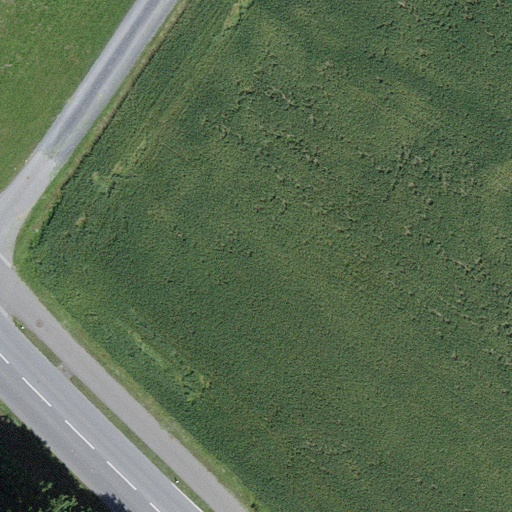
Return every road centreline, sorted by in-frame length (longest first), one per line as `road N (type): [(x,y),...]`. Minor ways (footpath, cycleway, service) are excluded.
road 1 (track): [(0,231),(159,0)]
road 2 (tertiary): [(0,350),(158,511)]
